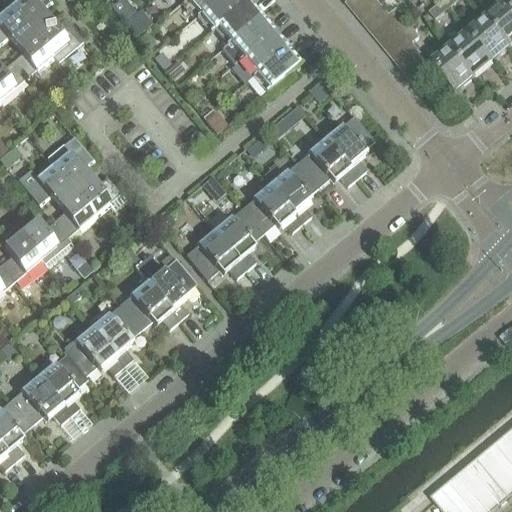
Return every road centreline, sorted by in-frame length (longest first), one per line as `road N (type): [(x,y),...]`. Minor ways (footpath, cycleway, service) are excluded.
road 1 (residential): [(32,511),(448,168)]
road 2 (secondary): [(214,511),(389,367)]
road 3 (residential): [(448,168),(310,0)]
road 4 (secondary): [(499,250),(389,367)]
road 5 (secondary): [(389,367),(511,282)]
